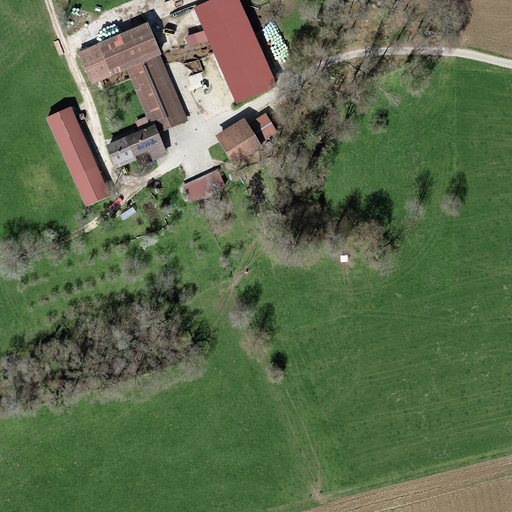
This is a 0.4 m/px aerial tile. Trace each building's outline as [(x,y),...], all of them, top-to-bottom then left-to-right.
[(112,74),(127,68),(160,55),(161,54),(149,24),(100,45),(112,74)] [(112,74),(100,45),(81,53),(93,82),(112,74)] [(263,67),(242,77),(252,97),(293,78),(282,54),(261,63),(263,67)] [(157,125),(159,131),(187,120),(160,55),(127,68),(152,127),(157,125)] [(247,118),(219,134),(236,163),(264,146),(247,118)] [(152,127),(110,145),(118,163),(151,149),(155,158),(168,153),(159,131),(157,125),(152,127)] [(85,145),(67,154),(91,204),(109,195),(85,145)]
